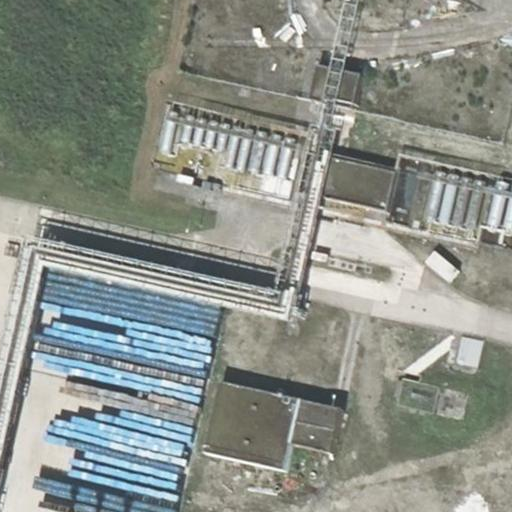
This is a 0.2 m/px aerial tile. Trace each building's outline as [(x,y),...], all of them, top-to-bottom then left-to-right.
[(308,96),(350,106),(357,74),(316,64),(308,96)] [(294,186),(376,205),(384,168),(303,149),(294,186)] [(1,382),(29,389),(41,342),(12,335),(1,382)] [(67,404),(80,400),(87,394),(92,383),(92,371),(87,360),(79,353),(64,350),(54,353),(44,361),(39,374),(40,386),(46,396),(56,402),(67,404)] [(120,418),(133,415),(140,408),(146,397),(146,385),(141,375),(132,368),(118,364),(107,367),(97,375),(93,388),(94,400),(100,410),(109,416),(120,418)] [(178,428),(191,425),(198,418),(203,407),(203,395),(198,385),(190,378),(175,374),(165,377),(155,385),(150,398),(151,410),(157,420),(167,426),(178,428)] [(219,379),(203,449),(279,468),(285,440),(329,448),(338,406),(219,379)]
